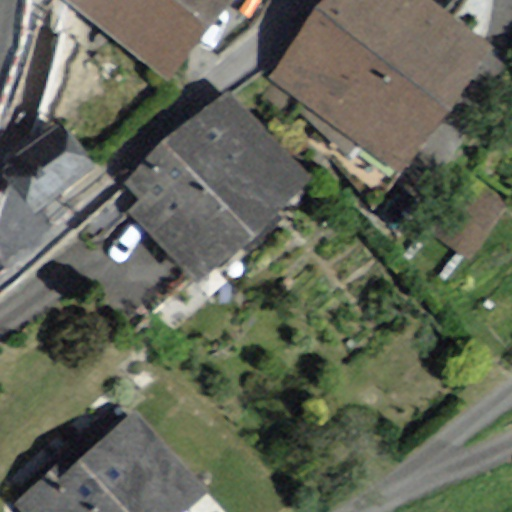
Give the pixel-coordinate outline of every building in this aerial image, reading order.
[(73,0),(183,79),(240,0),(73,0)] [(499,49),(430,0),(332,0),(279,74),(412,169),(499,49)] [(313,184),(226,91),(126,183),(140,198),(129,208),(202,286),(313,184)] [(101,166),(65,117),(10,156),(45,205),(101,166)] [(182,511),(204,493),(137,419),(73,476),(65,467),(30,499),(41,511),(182,511)]
